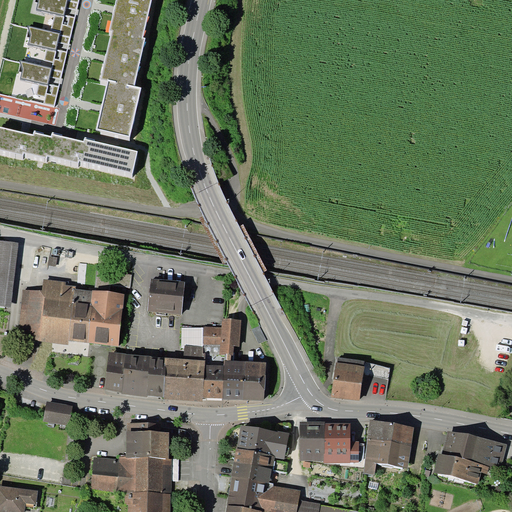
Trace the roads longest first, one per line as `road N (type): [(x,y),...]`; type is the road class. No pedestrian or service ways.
road 1 (residential): [(0,184),(218,215),(511,279)]
road 2 (residential): [(511,320),(0,230)]
road 3 (tertiary): [(201,0),(186,89),(194,153),(309,392)]
road 4 (primary): [(210,414),(64,396),(0,372)]
road 5 (primary): [(511,433),(329,408),(309,392)]
